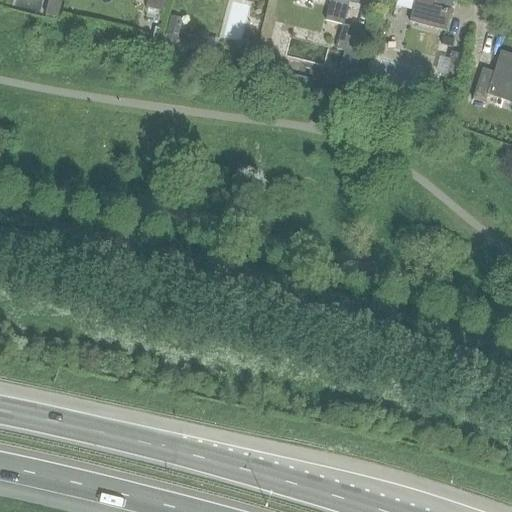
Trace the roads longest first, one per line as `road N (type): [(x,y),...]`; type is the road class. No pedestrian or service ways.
road 1 (tertiary): [(511,378),(348,320),(184,276),(0,241)]
road 2 (motorway): [(384,511),(0,410)]
road 3 (motorway): [(0,466),(187,511)]
